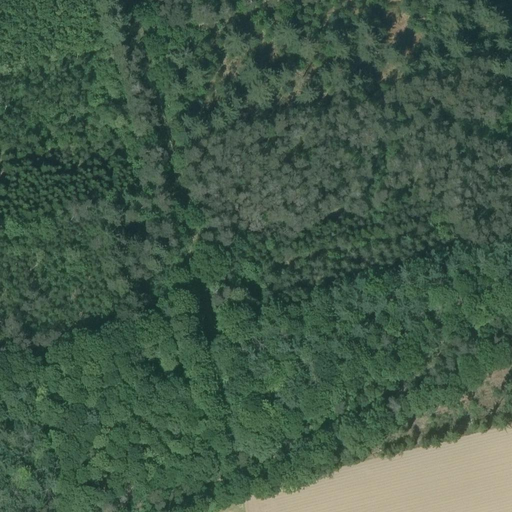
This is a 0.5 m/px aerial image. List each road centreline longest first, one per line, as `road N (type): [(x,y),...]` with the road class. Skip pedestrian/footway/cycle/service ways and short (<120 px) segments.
road 1 (track): [(127,0),(241,474)]
road 2 (track): [(241,474),(511,325)]
